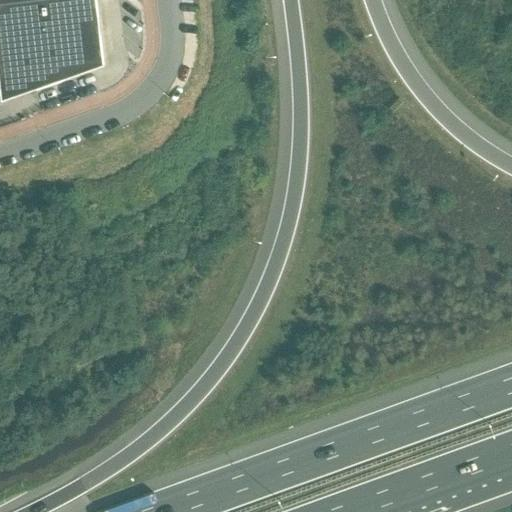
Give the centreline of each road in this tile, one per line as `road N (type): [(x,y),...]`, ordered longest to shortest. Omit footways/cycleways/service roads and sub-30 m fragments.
road 1 (motorway): [(291,0),(304,126),(299,186),(279,251),(231,345),(178,413),(117,462),(27,511)]
road 2 (motorway): [(511,385),(159,511)]
road 3 (unclassified): [(0,154),(146,100),(167,72),(168,0)]
road 4 (motorway): [(511,164),(431,104),(373,0)]
road 5 (motorway): [(346,511),(511,451)]
